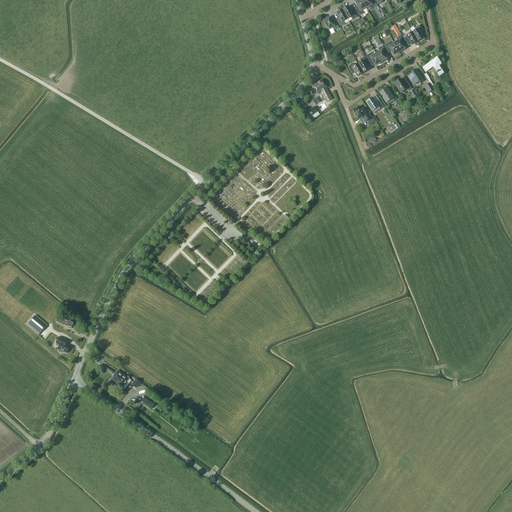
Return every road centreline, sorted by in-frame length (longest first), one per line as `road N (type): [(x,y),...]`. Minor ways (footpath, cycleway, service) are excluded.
road 1 (tertiary): [(73,378),(126,268),(312,66)]
road 2 (tertiary): [(257,511),(73,378)]
road 3 (residential): [(333,74),(345,107),(432,49),(432,41)]
road 4 (tertiary): [(0,479),(39,447),(73,378)]
